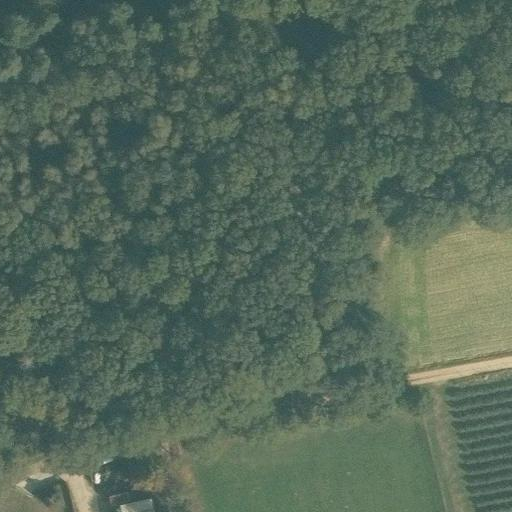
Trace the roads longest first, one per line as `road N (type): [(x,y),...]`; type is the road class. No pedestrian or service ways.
road 1 (unclassified): [(153,426),(328,395),(228,0)]
road 2 (track): [(0,91),(263,0)]
road 3 (track): [(328,395),(511,365)]
road 4 (unclassified): [(0,487),(153,426)]
